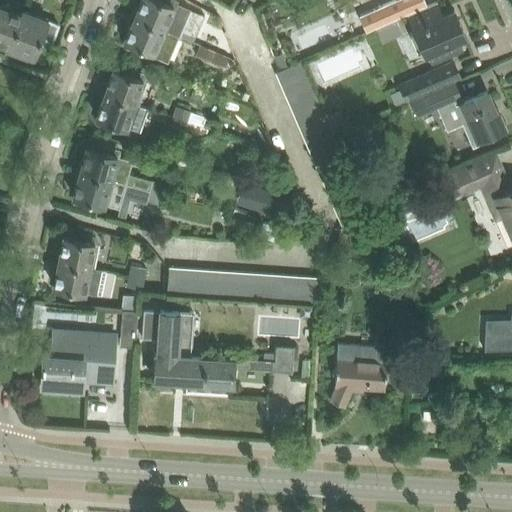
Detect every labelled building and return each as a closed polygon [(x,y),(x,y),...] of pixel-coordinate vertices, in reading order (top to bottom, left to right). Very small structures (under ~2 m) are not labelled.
[(162,0),(141,0),(135,16),(179,35),(190,8),(179,3),(177,6),(174,5),(175,2),(169,0),(164,0),(164,1),(162,0)] [(404,13),(399,1),(361,18),(366,30),(404,13)] [(440,14),(434,1),(405,14),(408,20),(410,19),(414,31),(410,33),(417,51),(422,48),(424,53),(427,51),(431,61),(461,48),(455,35),(462,31),(452,9),(440,14)] [(0,39),(10,44),(21,14),(8,10),(10,6),(0,2),(0,39)] [(10,44),(8,48),(34,57),(36,52),(39,52),(42,43),(40,41),(41,37),(53,41),(59,24),(22,10),(21,14),(10,44)] [(179,35),(135,16),(125,40),(130,42),(129,44),(138,48),(139,46),(153,51),(151,54),(168,61),(179,35)] [(206,35),(201,45),(215,51),(220,41),(206,35)] [(230,57),(215,51),(201,45),(197,54),(211,60),(226,67),(230,57)] [(459,75),(452,60),(399,84),(405,99),(459,75)] [(283,82),(305,72),(300,62),(278,71),(283,82)] [(113,69),(105,93),(139,104),(147,81),(143,80),(144,77),(134,73),(133,76),(113,69)] [(287,93),(309,83),(305,72),(283,82),(287,93)] [(486,91),(465,100),(455,80),(411,99),(418,115),(437,106),(447,129),(462,122),(470,141),(504,126),(498,111),(495,112),(486,91)] [(292,103),(314,94),(309,83),(287,93),(292,103)] [(148,107),(139,104),(105,93),(97,116),(102,118),(101,120),(111,124),(112,121),(140,131),(148,107)] [(319,104),(314,94),(292,103),(296,114),(319,104)] [(301,125),(323,115),(319,104),(296,114),(301,125)] [(177,106),(173,116),(187,121),(191,111),(177,106)] [(191,110),(187,121),(202,126),(204,122),(206,114),(191,110)] [(325,117),(332,133),(348,126),(342,110),(325,117)] [(328,126),(323,115),(301,125),(306,135),(328,126)] [(184,132),(187,121),(173,116),(170,127),(184,132)] [(199,136),(202,126),(187,121),(184,132),(199,136)] [(333,137),(328,126),(306,135),(310,146),(333,137)] [(337,147),(333,137),(310,146),(315,157),(337,147)] [(87,147),(81,172),(114,181),(126,184),(150,191),(153,180),(153,179),(130,173),(134,159),(117,155),(118,152),(108,150),(107,152),(87,147)] [(342,158),(337,147),(315,157),(320,168),(342,158)] [(511,233),(511,178),(508,181),(495,153),(453,172),(462,192),(481,183),(496,217),(503,214),(511,233)] [(346,169),(342,158),(320,168),(324,178),(346,169)] [(351,179),(346,169),(324,178),(329,189),(351,179)] [(81,172),(74,196),(79,197),(79,200),(89,202),(89,200),(108,205),(120,208),(126,184),(114,181),(81,172)] [(356,190),(351,179),(329,189),(334,200),(356,190)] [(153,180),(150,191),(164,195),(167,185),(153,180)] [(254,185),(248,204),(279,214),(285,194),(254,185)] [(338,210),(360,201),(356,190),(334,200),(338,210)] [(161,205),(164,195),(150,191),(147,200),(161,205)] [(399,198),(379,206),(385,220),(404,211),(399,198)] [(365,212),(360,201),(338,210),(343,221),(352,217),(361,213),(365,212)] [(343,221),(331,254),(362,241),(352,217),(343,221)] [(64,236),(59,261),(94,267),(99,243),(94,242),(95,239),(84,237),(84,240),(64,236)] [(107,270),(94,267),(59,261),(54,285),(59,286),(58,289),(69,291),(69,288),(89,292),(102,295),(107,270)] [(131,264),(129,274),(144,277),(146,267),(131,264)] [(179,294),(181,268),(168,267),(166,293),(179,294)] [(191,295),(193,269),(181,268),(179,294),(191,295)] [(511,268),(510,269),(511,272),(511,322),(495,323),(495,332),(485,333),(485,349),(511,347),(511,268)] [(202,296),(204,270),(193,269),(191,295),(202,296)] [(214,296),(216,270),(204,270),(202,296),(214,296)] [(226,297),(228,271),(216,270),(214,296),(226,297)] [(237,298),(239,272),(228,271),(226,297),(237,298)] [(249,299),(251,273),(239,272),(237,298),(249,299)] [(261,300),(263,274),(251,273),(249,299),(261,300)] [(142,288),(144,277),(129,274),(127,285),(142,288)] [(272,301),(274,274),(263,274),(261,300),(272,301)] [(284,302),(286,275),(274,274),(272,301),(284,302)] [(296,303),(297,276),(286,275),(284,302),(296,303)] [(307,303),(309,277),(297,276),(296,303),(307,303)] [(320,304),(322,278),(309,277),(307,303),(320,304)] [(233,360),(190,357),(194,312),(144,308),(142,336),(158,337),(157,353),(155,353),(153,379),(233,385),(233,379),(235,379),(236,366),(234,366),(234,358),(233,358),(233,360)] [(123,309),(121,345),(135,346),(137,310),(123,309)] [(43,355),(41,385),(44,386),(44,381),(81,384),(81,386),(83,386),(83,376),(90,376),(90,380),(113,381),(116,335),(91,334),(91,340),(54,338),(53,356),(43,355)] [(387,365),(387,344),(338,340),(335,385),(337,385),(330,400),(343,405),(351,389),(364,390),(364,387),(386,388),(386,380),(388,378),(389,367),(387,365)] [(276,345),(275,348),(274,371),(276,371),(276,370),(290,371),(290,372),(292,372),(294,347),(276,345)] [(431,419),(451,418),(450,401),(431,402),(431,419)]
